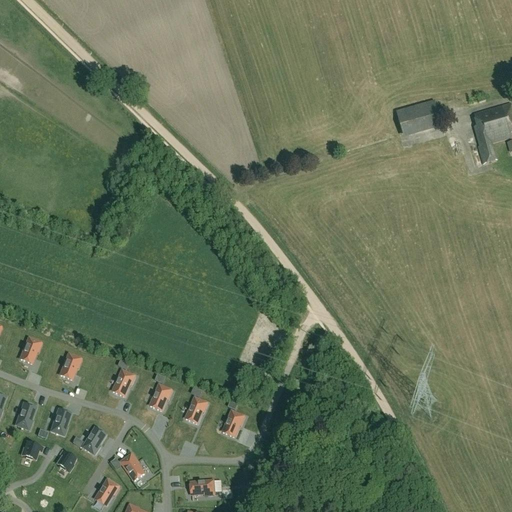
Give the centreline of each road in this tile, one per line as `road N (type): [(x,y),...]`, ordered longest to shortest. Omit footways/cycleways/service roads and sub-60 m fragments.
road 1 (track): [(318,303),(256,225),(29,0)]
road 2 (track): [(440,511),(318,303)]
road 3 (track): [(318,303),(251,459)]
